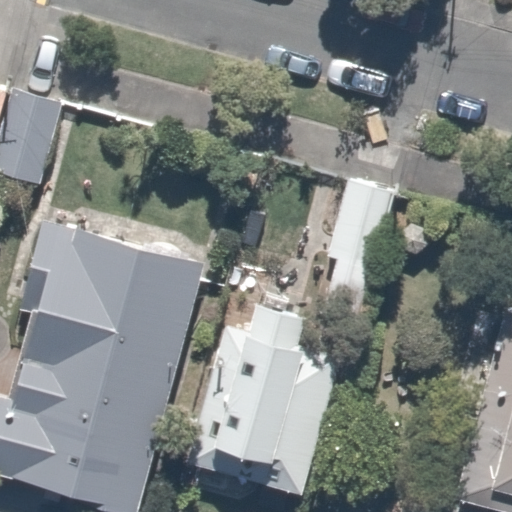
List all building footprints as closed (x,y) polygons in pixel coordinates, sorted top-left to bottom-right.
[(56,93),(0,82),(0,164),(41,172),(56,93)] [(379,183),(341,174),(324,248),(362,257),(379,183)] [(26,220),(14,269),(38,275),(11,394),(0,391),(0,490),(93,511),(134,511),(193,259),(26,220)] [(511,299),(501,297),(467,432),(477,435),(463,491),(511,503),(511,299)] [(310,319),(240,299),(194,459),(294,488),(329,366),(298,358),(310,319)]
